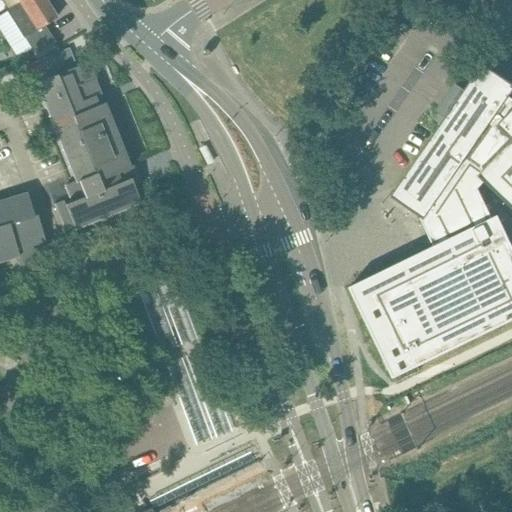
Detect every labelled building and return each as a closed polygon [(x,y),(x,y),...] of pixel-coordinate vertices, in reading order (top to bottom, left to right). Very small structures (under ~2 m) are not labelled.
[(1,0),(8,10),(19,4),(25,0),(1,0)] [(8,10),(6,11),(7,12),(23,38),(24,38),(27,35),(35,31),(40,28),(44,26),(56,18),(45,0),(25,0),(19,4),(8,10)] [(127,169),(129,168),(104,103),(96,106),(93,98),(100,95),(87,62),(66,71),(68,75),(58,79),(56,76),(35,84),(74,182),(66,186),(72,201),(65,204),(71,218),(60,222),(64,232),(74,228),(74,229),(140,203),(127,169)] [(511,98),(510,97),(511,93),(511,83),(483,63),(391,196),(421,217),(420,218),(434,247),(351,287),(394,377),(511,319),(511,242),(499,216),(494,218),(479,188),(485,181),(511,207),(511,98)] [(0,261),(4,260),(7,259),(17,256),(19,266),(49,257),(46,248),(36,214),(33,216),(26,194),(9,199),(0,201),(0,261)] [(209,382),(180,304),(156,312),(182,384),(193,380),(195,387),(209,382)] [(234,419),(214,428),(222,447),(242,438),(234,419)]
